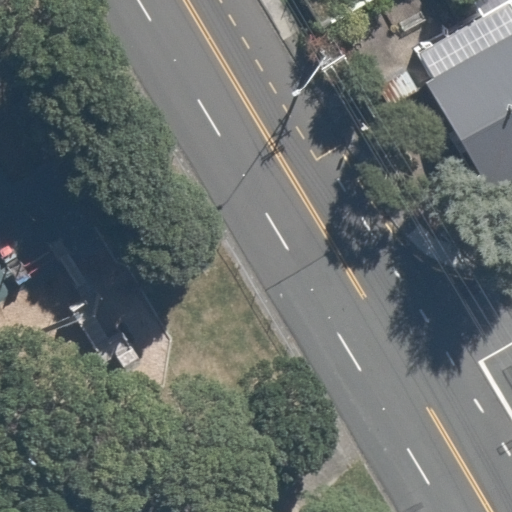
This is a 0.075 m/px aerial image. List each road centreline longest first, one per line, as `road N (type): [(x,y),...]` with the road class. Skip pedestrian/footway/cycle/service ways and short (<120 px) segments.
road 1 (tertiary): [(419,384),(185,0)]
road 2 (tertiary): [(486,511),(419,384)]
